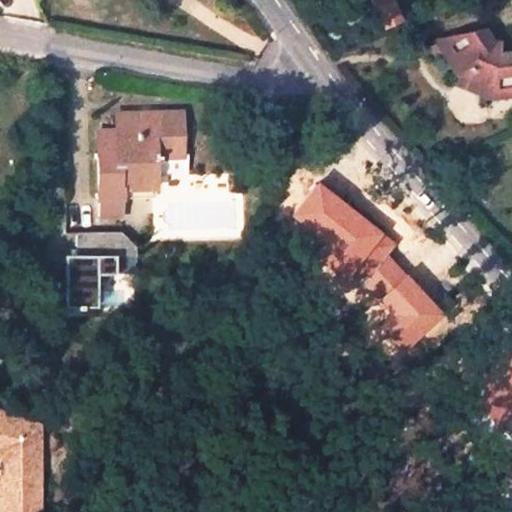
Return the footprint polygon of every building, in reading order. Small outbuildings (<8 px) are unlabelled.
[(373,0),(386,27),(400,22),(389,0),(373,0)] [(436,0),(430,0),(423,3),(426,11),(439,6),(436,0)] [(482,30),(435,42),(459,79),(455,87),(489,100),(490,87),(511,84),(511,53),(510,55),(498,55),(499,46),(493,44),(482,30)] [(511,84),(490,87),(489,100),(511,96),(511,84)] [(116,113),(116,125),(116,130),(97,130),(98,215),(117,215),(117,203),(117,188),(154,188),(154,170),(154,158),(181,156),(180,112),(149,113),(149,124),(139,124),(138,112),(116,113)] [(149,124),(149,113),(138,112),(139,124),(149,124)] [(154,170),(181,169),(181,156),(154,158),(154,170)] [(154,188),(117,188),(117,203),(155,202),(154,188)] [(129,236),(87,235),(86,259),(88,259),(88,266),(74,265),(73,309),(106,310),(107,277),(125,278),(125,259),(146,260),(146,251),(129,236)] [(0,411),(0,511),(37,511),(37,425),(0,411)]
